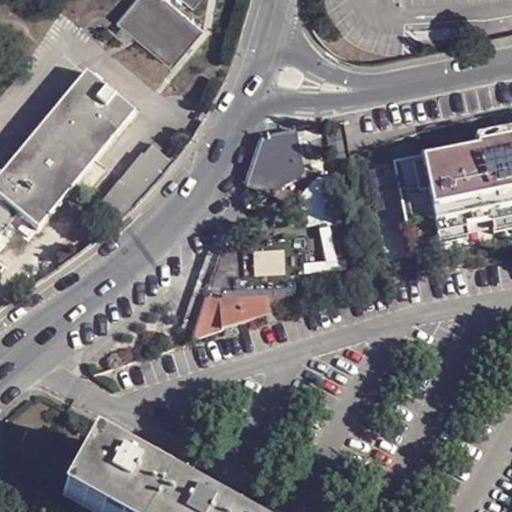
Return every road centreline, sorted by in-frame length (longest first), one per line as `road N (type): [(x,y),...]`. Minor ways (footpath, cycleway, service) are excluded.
road 1 (residential): [(260,71),(195,191),(75,304),(0,361)]
road 2 (residential): [(260,71),(362,91),(511,61)]
